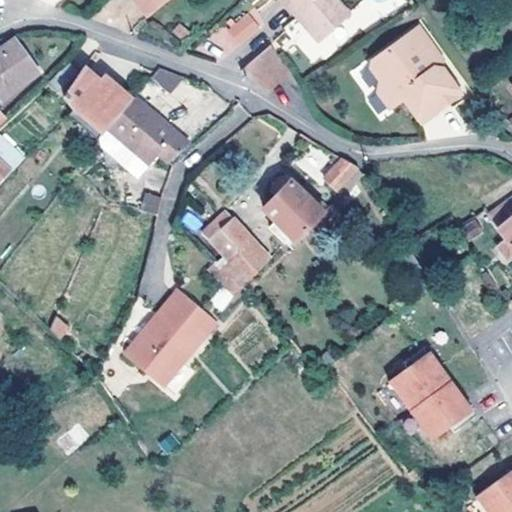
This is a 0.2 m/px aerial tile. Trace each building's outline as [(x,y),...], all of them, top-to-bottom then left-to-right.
[(161,0),(129,0),(142,15),(161,0)] [(280,0),(295,17),(319,0),(280,0)] [(353,16),(338,0),(319,0),(295,17),(319,45),(353,16)] [(253,30),(243,17),(224,32),(235,45),(253,30)] [(293,18),(281,30),(311,60),(323,48),(293,18)] [(373,95),(429,66),(430,62),(434,58),(413,28),(366,59),(363,67),(372,80),(372,92),(373,95)] [(11,40),(0,47),(0,98),(35,73),(11,40)] [(264,47),(235,71),(258,90),(284,72),(264,47)] [(428,71),(429,66),(373,95),(383,108),(396,100),(413,124),(454,98),(436,72),(428,71)] [(165,93),(181,76),(156,67),(146,78),(165,93)] [(51,94),(71,77),(62,68),(43,85),(51,94)] [(93,84),(77,72),(73,78),(61,101),(64,103),(69,110),(78,120),(96,135),(100,132),(125,102),(97,80),(93,84)] [(61,101),(73,78),(55,101),(61,106),(64,103),(61,101)] [(125,102),(100,132),(142,166),(153,155),(165,165),(185,145),(129,98),(125,102)] [(96,135),(93,140),(101,169),(110,160),(129,180),(142,166),(100,132),(96,135)] [(0,142),(0,162),(7,170),(17,159),(0,142)] [(332,190),(355,166),(345,165),(338,160),(320,178),(332,190)] [(295,229),(298,232),(317,211),(281,177),(275,178),(269,184),(268,189),(273,194),(261,206),(273,217),(266,225),(282,241),(295,229)] [(140,209),(156,212),(160,195),(143,192),(140,209)] [(511,192),(479,212),(497,235),(490,242),(502,258),(511,249),(511,192)] [(197,230),(223,263),(228,259),(209,237),(230,218),(221,208),(197,230)] [(209,237),(228,259),(250,242),(230,218),(209,237)] [(219,268),(243,287),(245,289),(258,274),(256,271),(266,259),(250,242),(228,259),(223,263),(219,268)] [(160,389),(181,365),(215,324),(214,323),(176,291),(153,317),(123,352),(126,356),(139,369),(148,378),(160,389)] [(57,316),(47,329),(60,339),(70,326),(57,316)] [(427,349),(386,380),(408,409),(429,438),(471,407),(450,380),(427,349)] [(139,369),(126,356),(121,361),(134,374),(139,369)] [(183,370),(165,388),(173,396),(190,378),(183,370)] [(168,437),(157,446),(164,454),(174,445),(168,437)] [(483,511),(511,511),(511,465),(471,494),(483,511)]
